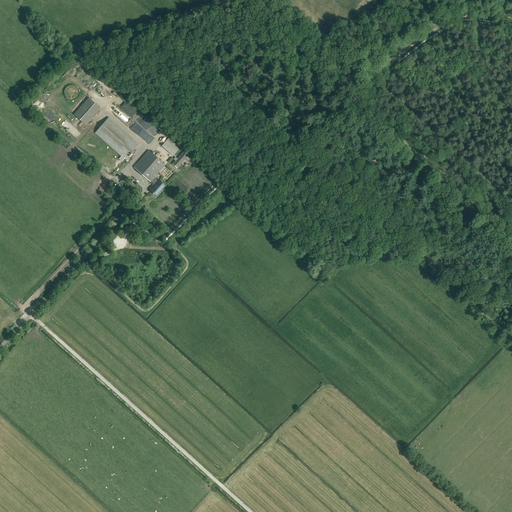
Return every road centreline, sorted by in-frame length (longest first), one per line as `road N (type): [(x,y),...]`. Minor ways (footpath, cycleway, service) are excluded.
road 1 (track): [(126,212),(171,247),(237,198),(287,145),(349,115),(421,38),(461,16),(511,18)]
road 2 (track): [(249,511),(26,312)]
road 3 (unclassified): [(0,349),(126,212)]
